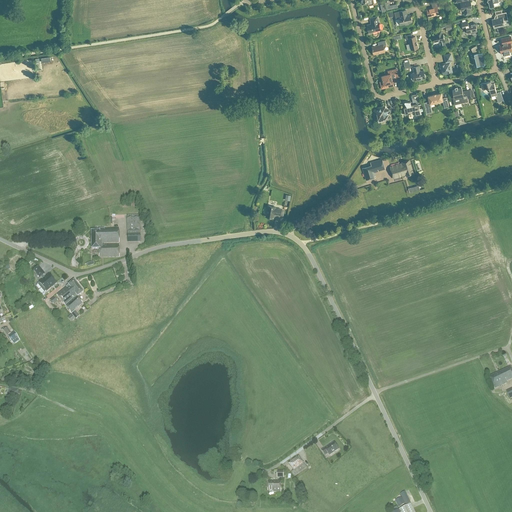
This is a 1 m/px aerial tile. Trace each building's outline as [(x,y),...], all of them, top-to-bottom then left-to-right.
[(438,14),(437,7),(439,6),(437,0),(433,0),(431,1),(432,7),(427,8),(429,17),(434,15),(438,14)] [(453,0),(455,4),(460,3),(462,10),(464,10),(465,15),(471,14),(470,9),(472,8),(470,0),(468,1),(468,0),(453,0)] [(412,22),(410,15),(407,16),(406,10),(394,12),(396,19),(399,18),(401,24),(405,23),(405,25),(409,24),(409,23),(412,22)] [(507,20),(508,19),(506,12),(497,14),(497,17),(495,17),(495,19),(493,20),(495,30),(495,27),(503,25),(504,24),(503,21),(507,20)] [(381,30),(379,22),(378,22),(377,16),(370,18),(371,24),(367,25),(369,32),(381,30)] [(478,32),(475,23),(468,25),(467,21),(461,22),(463,29),(466,28),(468,33),(468,32),(472,32),(472,33),(478,32)] [(450,45),(448,38),(443,35),(443,33),(442,33),(441,30),(436,31),(436,35),(433,36),(435,42),(442,40),(443,46),(450,45)] [(418,48),(415,36),(412,37),(411,34),(405,36),(406,39),(409,39),(411,50),(418,48)] [(509,51),(511,50),(511,49),(511,47),(511,40),(511,36),(501,38),(503,44),(499,45),(501,53),(504,52),(505,55),(510,54),(509,51)] [(385,52),(383,46),(386,45),(385,40),(378,42),(379,45),(372,47),(374,54),(385,52)] [(485,64),(482,52),(480,52),(476,45),(473,47),(472,48),(472,49),(472,50),(472,51),(473,54),(471,54),(476,64),(477,66),(480,65),(485,64)] [(452,72),(449,61),(452,60),(451,54),(445,55),(446,63),(440,64),(442,74),(452,72)] [(425,78),(423,70),(420,71),(419,66),(413,67),(414,72),(411,73),(410,75),(411,80),(413,81),(425,78)] [(398,68),(387,70),(388,75),(382,76),(384,82),(380,82),(382,88),(393,86),(393,83),(401,81),(398,68)] [(497,93),(494,83),(492,83),(491,83),(491,81),(481,83),(482,89),(485,88),(485,89),(485,90),(486,90),(486,91),(487,91),(488,92),(489,92),(490,92),(491,96),(496,95),(496,97),(498,102),(503,100),(500,92),(497,93)] [(474,97),(474,94),(470,94),(469,90),(463,92),(462,88),(453,90),(454,94),(452,94),(453,98),(451,99),(452,104),(454,103),(454,102),(461,100),(462,102),(468,101),(467,98),(474,97)] [(438,104),(438,103),(438,102),(443,101),(444,108),(449,106),(447,97),(443,98),(441,93),(428,96),(429,101),(424,102),(426,113),(432,112),(430,104),(435,103),(435,104),(436,104),(437,104),(438,104)] [(421,114),(419,107),(418,107),(418,105),(420,104),(419,98),(412,99),(413,101),(411,102),(406,101),(405,102),(405,103),(407,107),(404,108),(405,112),(405,114),(408,113),(409,114),(411,113),(415,112),(416,115),(421,114)] [(376,108),(374,111),(377,113),(379,121),(385,120),(386,118),(390,111),(392,112),(394,110),(393,110),(393,109),(393,108),(391,106),(389,109),(386,107),(386,105),(376,108)] [(382,158),(370,162),(371,165),(362,168),(366,180),(376,177),(375,172),(385,169),(382,158)] [(413,174),(409,159),(401,161),(401,163),(390,166),(393,178),(406,174),(407,176),(413,174)] [(280,215),(281,209),(276,208),(276,207),(268,205),(267,209),(266,209),(265,212),(266,213),(266,216),(274,218),(275,214),(276,214),(276,215),(280,215)] [(127,218),(126,218),(127,231),(127,234),(134,234),(139,234),(139,231),(140,231),(139,218),(127,218)] [(119,257),(119,244),(102,245),(102,243),(119,243),(119,228),(99,229),(99,231),(90,231),(91,249),(98,249),(99,257),(119,257)] [(140,242),(140,234),(139,234),(127,234),(128,242),(140,242)] [(33,270),(40,277),(41,277),(42,279),(45,277),(43,275),(44,274),(38,266),(33,270)] [(37,284),(44,292),(46,291),(56,283),(49,274),(45,277),(42,279),(39,282),(37,284)] [(75,293),(80,288),(74,280),(56,295),(65,305),(72,299),(70,295),(74,292),(75,293)] [(71,312),(83,303),(78,296),(83,292),(80,288),(75,293),(74,292),(70,295),(72,299),(65,305),(71,312)] [(53,305),(58,301),(54,296),(49,300),(53,305)] [(80,316),(75,310),(71,314),(72,315),(70,316),(71,318),(73,316),(76,319),(80,316)] [(17,336),(14,332),(7,336),(10,341),(11,340),(17,337),(17,336)] [(507,381),(511,378),(511,370),(510,367),(490,377),(495,389),(507,383),(507,382),(507,381)] [(8,395),(17,397),(18,390),(9,389),(8,395)] [(329,455),(339,449),(334,442),(328,446),(322,450),(325,455),(328,453),(329,455)] [(293,470),(291,472),(294,476),(307,467),(304,463),(299,456),(288,463),(293,470)] [(281,492),(281,481),(275,481),(275,482),(268,482),(268,491),(273,491),(273,492),(281,492)] [(410,503),(405,491),(400,493),(406,505),(410,503)]
